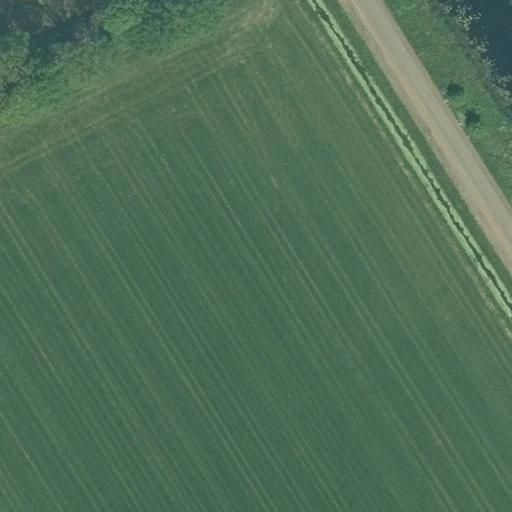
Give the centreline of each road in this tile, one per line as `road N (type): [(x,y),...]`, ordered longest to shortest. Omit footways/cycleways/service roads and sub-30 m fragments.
road 1 (unclassified): [(511,239),(360,0)]
road 2 (unclassified): [(0,80),(161,0)]
